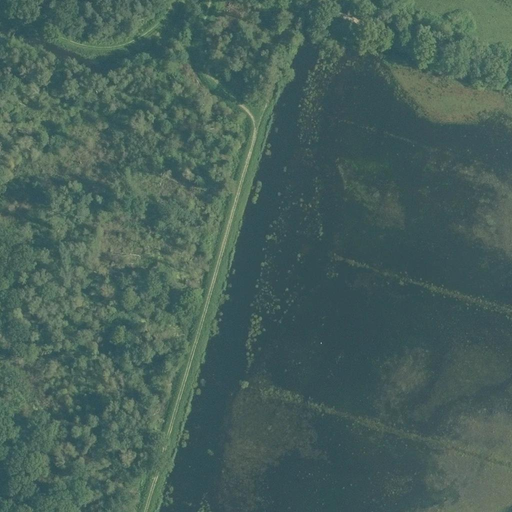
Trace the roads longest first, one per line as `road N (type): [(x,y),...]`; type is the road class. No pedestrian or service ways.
road 1 (track): [(295,2),(147,511)]
road 2 (track): [(511,66),(313,7)]
